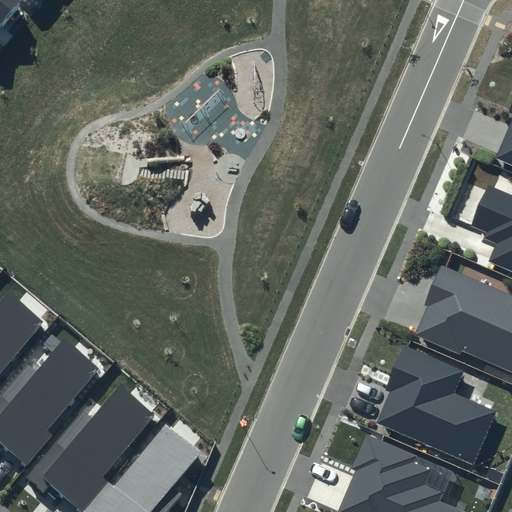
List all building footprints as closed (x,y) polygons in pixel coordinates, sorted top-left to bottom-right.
[(0,0),(0,32),(19,9),(6,0),(0,0)] [(511,103),(508,112),(511,113),(511,118),(495,158),(511,165),(511,103)] [(511,194),(488,184),(470,226),(485,233),(483,238),(497,244),(490,261),(511,271),(511,194)] [(511,294),(441,264),(423,306),(427,308),(415,335),(460,354),(462,350),(511,371),(511,294)] [(0,374),(45,321),(9,291),(0,301),(0,374)] [(46,432),(100,368),(64,338),(36,371),(27,363),(0,395),(0,444),(26,466),(52,436),(46,432)] [(462,371),(403,346),(384,389),(389,391),(375,424),(473,466),(497,411),(453,392),(462,371)] [(83,412),(28,479),(43,491),(48,484),(82,511),(169,511),(185,493),(176,485),(203,453),(165,422),(114,483),(105,476),(156,415),(120,386),(92,419),(83,412)] [(416,456),(365,434),(351,469),(355,471),(337,511),(462,511),(439,502),(442,494),(424,486),(431,469),(414,462),(416,456)]
